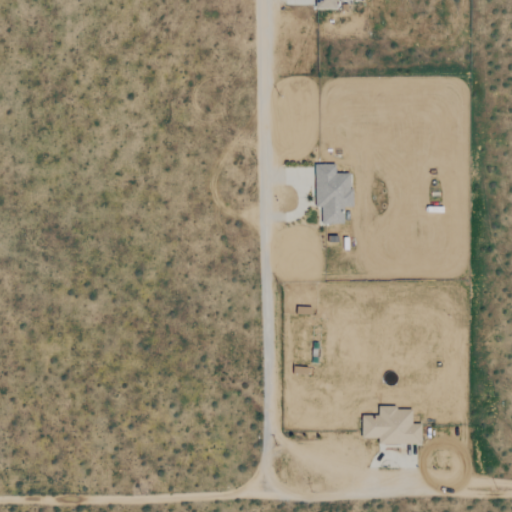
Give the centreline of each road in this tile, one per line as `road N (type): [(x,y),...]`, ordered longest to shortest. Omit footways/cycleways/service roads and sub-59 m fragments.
road 1 (track): [(0,503),(511,488)]
road 2 (residential): [(266,492),(265,0)]
